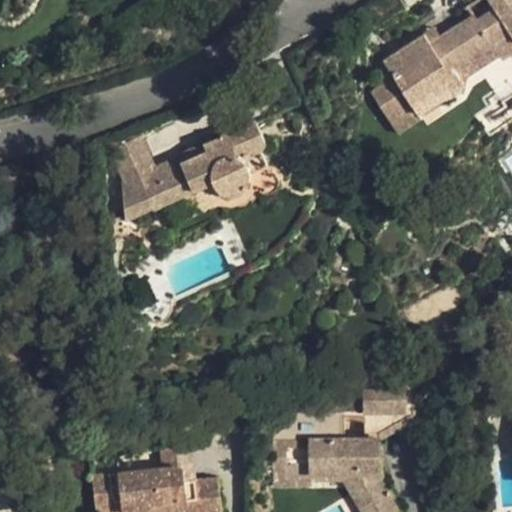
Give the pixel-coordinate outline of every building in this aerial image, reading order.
[(424,35),(383,62),(384,63),(375,68),(385,83),(370,93),(397,134),(422,118),(419,113),(444,97),(448,97),(453,94),(458,91),(461,86),(461,80),(499,56),(502,60),(511,53),(511,0),(476,0),(466,7),(472,15),(441,36),(430,43),(424,35)] [(435,27),(424,35),(430,43),(441,36),(435,27)] [(182,154),(138,175),(142,184),(153,209),(213,182),(216,189),(224,194),(229,196),(233,196),(238,194),(243,191),(247,187),(249,184),(251,174),(259,191),(264,194),(268,194),(273,193),(277,190),(279,185),(279,181),(278,176),(275,174),(269,169),(261,152),(265,148),(266,143),(255,118),(225,132),(224,135),(203,144),(207,152),(185,161),(182,154)] [(153,209),(142,184),(136,188),(125,199),(134,218),(153,209)] [(363,392),(363,412),(405,411),(405,391),(363,392)] [(401,511),(382,481),(380,474),(379,437),(363,412),(272,412),(273,486),(309,486),(310,482),(309,475),(340,475),(362,511),(401,511)] [(185,481),(195,480),(191,445),(159,449),(162,468),(183,465),(185,481)] [(0,464),(0,493),(20,491),(15,463),(0,464)] [(222,511),(218,477),(195,480),(185,481),(183,465),(162,468),(92,476),(95,511),(132,511),(142,511),(141,511),(222,511)]
